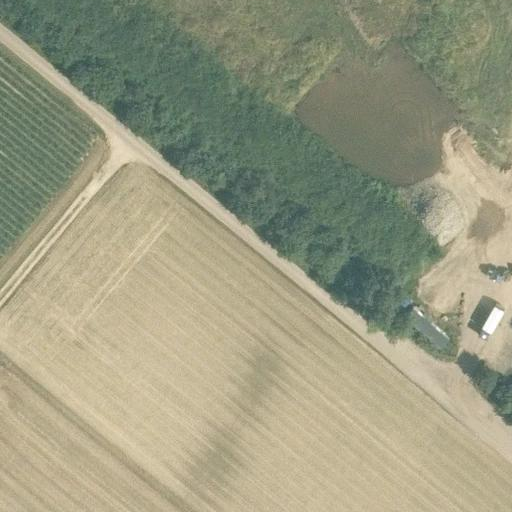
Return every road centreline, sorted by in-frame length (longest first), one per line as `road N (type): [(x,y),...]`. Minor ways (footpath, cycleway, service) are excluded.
road 1 (unclassified): [(511,463),(0,39)]
road 2 (track): [(0,308),(134,152)]
